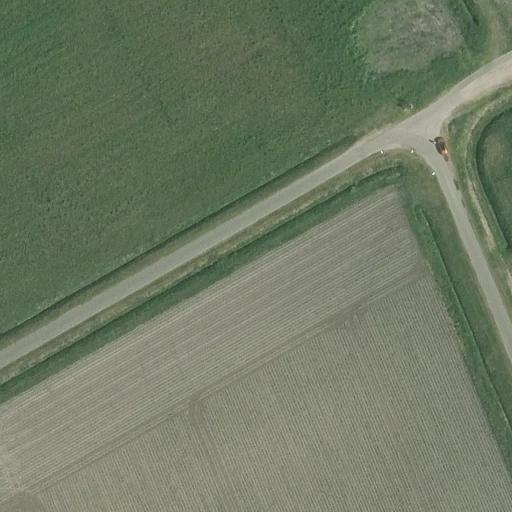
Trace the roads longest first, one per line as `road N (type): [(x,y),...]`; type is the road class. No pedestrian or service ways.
road 1 (unclassified): [(511,346),(439,167),(419,146),(396,140),(0,360)]
road 2 (track): [(511,74),(408,142)]
